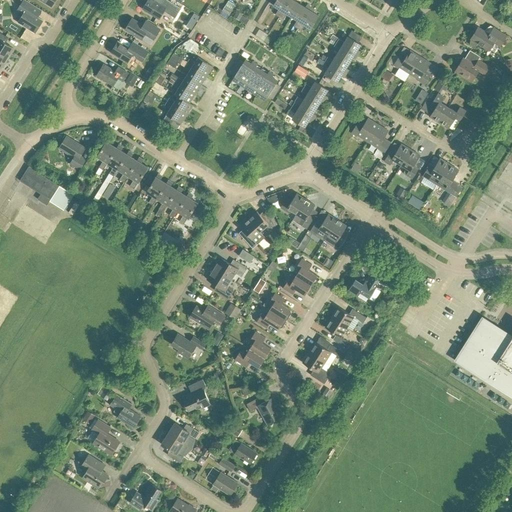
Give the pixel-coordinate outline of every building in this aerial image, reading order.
[(37,17),(41,11),(24,0),(23,0),(18,9),(24,13),(18,22),(35,33),(43,21),(37,17)] [(148,0),(143,9),(159,19),(164,11),(175,18),(181,9),(166,0),(164,0),(161,5),(153,0),(148,0)] [(279,17),(289,0),(276,0),(273,5),(279,9),(275,14),(279,17)] [(289,0),(279,17),(283,19),(287,14),(292,17),(300,4),(295,1),(295,0),(289,0)] [(297,28),(311,7),(307,5),(305,7),(300,4),(292,17),(297,20),(293,26),(297,28)] [(229,16),(232,11),(225,7),(222,12),(229,16)] [(311,7),(297,28),(301,31),(305,25),(310,28),(316,19),(318,16),(313,12),(315,10),(311,7)] [(246,26),(250,20),(235,10),(231,16),(246,26)] [(195,24),(200,16),(194,13),(189,20),(195,24)] [(144,26),(132,18),(125,30),(141,40),(146,32),(155,38),(160,29),(147,21),(144,26)] [(484,31),(478,27),(470,39),(471,40),(470,42),(470,44),(471,45),(473,46),(475,46),(476,46),(478,44),(489,51),(494,43),(500,46),(507,36),(490,25),(487,28),(484,31)] [(0,54),(7,59),(13,48),(3,42),(6,37),(0,33),(0,54)] [(333,40),(336,42),(357,55),(360,51),(357,50),(361,44),(348,36),(345,42),(333,35),(330,39),(333,40)] [(194,54),(199,46),(190,40),(183,44),(182,46),(194,54)] [(130,49),(118,41),(111,53),(127,63),(132,55),(142,62),(148,54),(132,44),(130,49)] [(355,59),(357,55),(336,42),(334,45),(334,46),(340,50),(336,55),(349,63),(352,58),(355,59)] [(221,57),(224,51),(219,48),(215,54),(221,57)] [(410,74),(420,57),(410,50),(405,58),(400,54),(393,65),(399,68),(399,67),(410,74)] [(478,60),(480,57),(470,51),(465,59),(463,58),(463,59),(461,58),(459,58),(457,62),(457,64),(459,65),(455,71),(472,81),(479,70),(485,74),(489,67),(478,60)] [(325,61),(346,74),(349,70),(346,68),(349,63),(336,55),(333,60),(327,57),(325,61)] [(187,62),(207,75),(213,66),(198,57),(195,62),(189,59),(187,62)] [(426,71),(430,64),(431,63),(420,57),(410,74),(420,80),(419,81),(425,85),(431,74),(426,71)] [(241,85),(255,63),(253,61),(251,64),(245,60),(246,60),(245,59),(243,62),(241,65),(239,69),(237,72),(235,75),(232,80),(233,80),(241,85)] [(344,78),(346,74),(325,61),(322,65),(328,68),(325,74),(338,82),(341,76),(344,78)] [(201,84),(207,75),(187,62),(184,67),(190,70),(187,75),(201,84)] [(249,90),(261,70),(256,67),(257,64),(255,63),(241,85),(249,90)] [(115,72),(104,64),(96,76),(113,86),(118,78),(123,81),(128,73),(118,67),(115,72)] [(152,68),(147,64),(141,74),(146,78),(152,68)] [(298,66),(294,72),(304,78),(308,72),(298,66)] [(386,69),(381,77),(388,81),(393,73),(386,69)] [(261,70),(249,90),(257,95),(271,73),(269,71),(267,74),(261,70)] [(265,101),(268,96),(270,93),(272,90),(274,87),(276,83),(278,80),(277,81),(272,77),(273,74),(271,73),(257,95),(265,100),(264,101),(265,101)] [(133,87),(138,79),(130,75),(126,83),(133,87)] [(175,81),(195,94),(201,84),(187,75),(183,81),(177,77),(175,81)] [(440,79),(434,88),(440,92),(442,89),(445,91),(449,85),(446,83),(440,79)] [(178,95),(189,103),(195,94),(175,81),(172,85),(178,89),(175,94),(178,96),(178,95)] [(303,88),(325,101),(327,97),(325,95),(328,90),(315,82),(312,87),(306,84),(303,88)] [(322,105),(325,101),(303,88),(301,91),(307,95),(304,100),(316,108),(320,103),(322,105)] [(439,123),(449,107),(441,102),(444,97),(438,94),(431,104),(436,107),(430,117),(439,123)] [(167,101),(187,114),(193,105),(189,103),(178,95),(178,96),(175,101),(169,97),(167,101)] [(292,106),(313,119),(316,115),(313,113),(316,108),(304,100),(298,97),(295,102),(291,100),(289,104),(292,106)] [(181,124),(187,114),(167,101),(164,105),(170,109),(166,114),(181,124)] [(142,102),(139,108),(145,112),(149,107),(142,102)] [(311,123),(313,119),(292,106),(290,110),(295,113),(292,119),(301,125),(298,130),(301,132),(308,121),(311,123)] [(449,107),(439,123),(449,129),(455,118),(460,121),(466,111),(460,107),(456,112),(449,107)] [(429,119),(428,119),(420,114),(415,121),(438,137),(444,129),(429,119)] [(368,141),(378,124),(368,118),(363,125),(358,122),(351,133),(357,136),(357,135),(368,141)] [(378,124),(368,141),(378,148),(377,149),(373,156),(379,159),(382,152),(389,142),(384,138),(388,131),(378,124)] [(350,146),(348,148),(363,164),(372,155),(352,134),(345,141),(350,146)] [(79,170),(86,159),(80,156),(85,148),(66,136),(59,148),(74,157),(70,164),(79,170)] [(107,163),(117,148),(111,144),(113,141),(108,138),(106,141),(97,157),(103,160),(99,167),(103,170),(107,163)] [(401,165),(411,149),(401,143),(395,154),(390,151),(384,161),(390,165),(393,160),(401,165)] [(118,170),(127,154),(121,150),(123,147),(119,145),(117,148),(107,163),(113,167),(109,173),(113,176),(118,170)] [(411,149),(401,165),(409,170),(406,175),(412,179),(418,168),(414,166),(420,155),(411,149)] [(122,186),(128,176),(137,160),(131,157),(133,154),(129,151),(127,154),(118,170),(123,173),(117,183),(122,186)] [(137,160),(128,176),(134,180),(130,186),(134,189),(138,182),(148,167),(141,163),(143,160),(139,157),(137,160)] [(437,184),(449,164),(440,158),(433,168),(429,165),(423,176),(437,184)] [(459,170),(449,164),(437,184),(451,193),(452,194),(461,180),(455,177),(459,170)] [(22,182),(24,184),(32,189),(40,194),(41,194),(38,199),(47,205),(51,200),(56,204),(58,205),(64,209),(67,206),(74,195),(67,190),(29,166),(27,169),(21,179),(20,181),(22,182)] [(157,199),(166,183),(160,180),(162,176),(158,174),(147,192),(153,196),(149,203),(153,205),(157,199)] [(167,205),(176,190),(171,186),(173,183),(168,180),(166,183),(157,199),(163,202),(159,209),(163,212),(167,205)] [(138,191),(143,184),(139,182),(138,182),(134,189),(138,191)] [(177,211),(187,196),(181,192),(183,189),(178,186),(176,190),(167,205),(173,209),(169,215),(173,218),(177,211)] [(403,199),(407,193),(401,189),(397,195),(403,199)] [(94,198),(93,199),(98,202),(98,201),(102,195),(103,193),(99,190),(94,198)] [(187,196),(177,211),(183,215),(179,222),(184,224),(188,218),(198,203),(191,199),(193,195),(189,193),(187,196)] [(296,214),(306,199),(297,193),(292,201),(287,197),(280,207),(285,211),(289,214),(291,211),(296,214)] [(452,194),(451,193),(444,204),(449,207),(456,196),(452,194)] [(408,203),(415,199),(412,194),(405,197),(408,203)] [(270,205),(277,202),(275,196),(267,199),(270,205)] [(306,199),(296,214),(305,220),(304,223),(309,226),(315,216),(310,213),(315,205),(306,199)] [(75,202),(69,211),(73,214),(79,205),(75,202)] [(249,219),(260,232),(265,228),(268,231),(276,224),(267,214),(263,218),(257,211),(249,219)] [(328,235),(338,220),(328,214),(324,221),(319,218),(310,232),(315,235),(319,229),(328,235)] [(260,232),(249,219),(240,226),(246,233),(242,237),(253,249),(257,245),(265,238),(260,232)] [(347,226),(338,220),(328,235),(324,241),(338,250),(340,247),(347,236),(342,233),(347,226)] [(306,235),(298,247),(303,251),(311,238),(306,235)] [(243,249),(238,256),(250,263),(254,257),(243,249)] [(214,269),(231,279),(235,273),(241,277),(247,268),(236,261),(233,265),(221,258),(214,269)] [(296,276),(311,285),(317,275),(309,270),(312,265),(302,258),(296,267),(300,270),(296,276)] [(227,286),(231,279),(214,269),(207,279),(219,287),(216,292),(228,299),(233,290),(227,286)] [(356,279),(349,290),(357,296),(366,301),(368,297),(369,298),(375,288),(378,290),(381,284),(384,286),(375,271),(372,277),(373,278),(370,283),(366,281),(363,285),(356,279)] [(305,295),(311,285),(296,276),(292,282),(288,279),(283,288),(293,295),(296,290),(305,295)] [(259,294),(266,283),(261,279),(254,290),(259,294)] [(238,290),(245,294),(251,286),(245,281),(238,290)] [(353,309),(357,303),(336,289),(332,295),(353,309)] [(269,309),(287,320),(291,313),(290,310),(291,309),(282,304),(285,299),(275,292),(270,301),(273,303),(269,309)] [(203,310),(196,305),(189,317),(209,329),(216,318),(221,322),(225,316),(207,304),(203,310)] [(234,320),(240,310),(230,304),(224,314),(234,320)] [(332,317),(347,327),(354,317),(363,323),(367,318),(354,310),(351,315),(338,307),(332,317)] [(282,327),(287,320),(269,309),(265,316),(262,313),(256,322),(266,328),(270,323),(278,329),(279,328),(282,327)] [(511,334),(482,316),(454,360),(511,396),(511,334)] [(341,337),(347,327),(332,317),(325,327),(338,335),(334,340),(347,348),(350,343),(341,337)] [(249,348),(265,358),(271,348),(262,343),(266,338),(255,331),(250,340),(253,342),(249,348)] [(217,332),(211,343),(216,346),(222,336),(217,332)] [(190,342),(178,334),(171,344),(179,349),(178,352),(188,358),(196,345),(202,349),(205,344),(194,337),(190,342)] [(309,352),(325,362),(331,352),(341,358),(344,353),(332,345),(328,350),(316,342),(309,352)] [(258,368),(265,358),(249,348),(246,355),(240,351),(234,360),(247,367),(250,362),(258,368)] [(321,368),(325,362),(309,352),(302,363),(315,371),(312,376),(324,384),(328,378),(326,377),(329,373),(321,368)] [(219,372),(214,373),(217,382),(222,380),(219,372)] [(197,410),(210,404),(204,390),(204,389),(206,386),(203,379),(188,386),(192,393),(183,397),(188,410),(195,407),(197,410)] [(107,401),(112,392),(105,388),(100,396),(107,401)] [(329,398),(332,392),(326,389),(323,394),(329,398)] [(132,404),(122,398),(116,395),(110,405),(115,408),(114,411),(119,414),(117,417),(133,428),(141,416),(129,409),(132,404)] [(263,404),(259,397),(246,404),(250,411),(259,406),(268,424),(282,416),(273,399),(263,404)] [(99,414),(101,407),(93,404),(90,411),(99,414)] [(94,415),(88,411),(82,420),(89,424),(94,415)] [(117,450),(121,446),(120,444),(119,443),(120,442),(107,434),(111,428),(98,420),(92,429),(99,433),(93,443),(111,455),(115,450),(116,451),(117,450)] [(175,423),(168,434),(192,449),(194,441),(199,432),(189,425),(186,430),(175,423)] [(238,437),(242,430),(230,423),(226,429),(238,437)] [(279,431),(283,436),(289,431),(285,426),(279,431)] [(192,449),(168,434),(161,444),(172,451),(169,456),(180,463),(185,454),(192,449)] [(235,439),(233,443),(239,447),(235,453),(250,463),(257,453),(241,443),(235,439)] [(207,456),(210,452),(204,448),(201,453),(207,456)] [(219,462),(222,457),(212,451),(209,456),(219,462)] [(84,461),(80,458),(78,462),(88,468),(82,478),(98,488),(103,480),(104,481),(108,475),(102,471),(105,465),(88,455),(84,461)] [(231,472),(235,465),(222,457),(219,464),(231,472)] [(230,495),(238,483),(221,472),(213,484),(214,485),(219,488),(230,495)] [(198,476),(196,480),(201,484),(204,480),(198,476)] [(159,500),(156,498),(161,490),(151,484),(145,492),(148,494),(146,498),(137,492),(130,502),(139,508),(142,503),(152,510),(159,500)] [(200,486),(198,491),(218,502),(220,497),(200,486)] [(194,511),(196,510),(178,498),(170,511),(194,511)]
